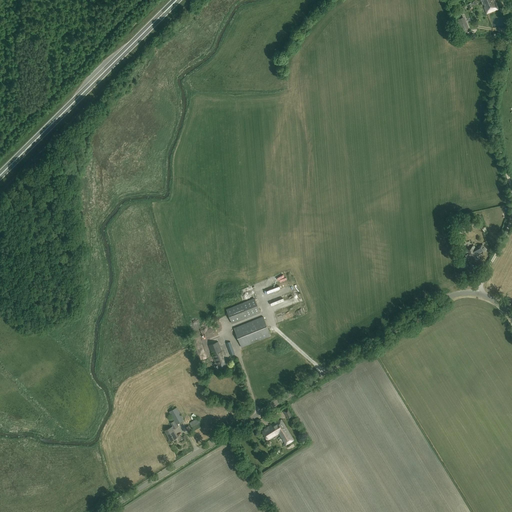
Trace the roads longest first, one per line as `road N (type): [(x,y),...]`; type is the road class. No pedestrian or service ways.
road 1 (unclassified): [(511,319),(488,296),(452,294),(100,511)]
road 2 (trunk): [(0,175),(176,0)]
road 3 (track): [(504,0),(509,29),(493,111),(511,192)]
